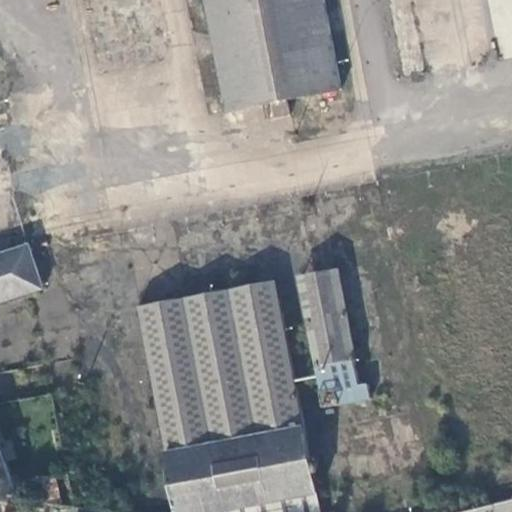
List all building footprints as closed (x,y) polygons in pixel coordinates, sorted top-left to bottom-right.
[(207,0),(229,111),(267,104),(289,99),(342,89),(324,0),(207,0)] [(292,115),(289,99),(267,104),(270,119),(292,115)] [(0,303),(43,288),(27,243),(0,252),(0,303)] [(301,277),(319,367),(354,360),(356,360),(338,270),(301,277)] [(142,309),(182,511),(322,511),(276,282),(142,309)] [(318,367),(326,408),(371,399),(367,383),(359,384),(354,360),(319,367),(318,367)] [(0,442),(0,496),(18,499),(0,442)] [(31,480),(35,502),(62,507),(62,505),(57,476),(31,480)]
